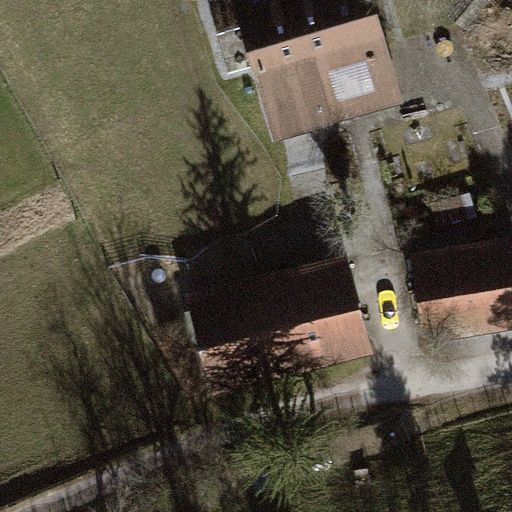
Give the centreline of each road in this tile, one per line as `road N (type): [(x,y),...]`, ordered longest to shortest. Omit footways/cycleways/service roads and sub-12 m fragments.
road 1 (residential): [(41,511),(279,416),(511,367)]
road 2 (track): [(511,185),(459,59),(411,70)]
